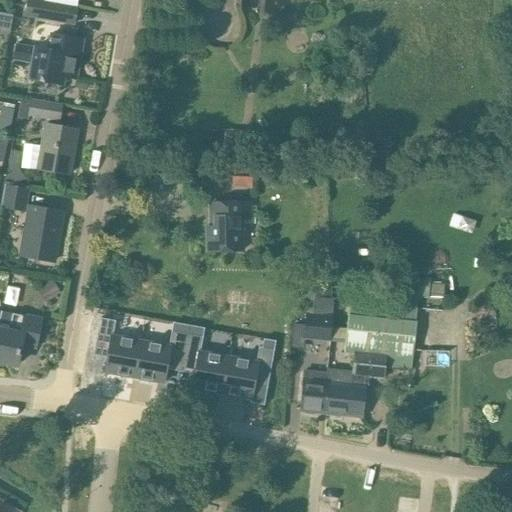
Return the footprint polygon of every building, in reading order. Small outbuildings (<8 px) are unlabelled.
[(77,8),(31,0),(28,0),(25,16),(74,25),(77,8)] [(0,13),(0,32),(10,35),(13,16),(0,13)] [(83,40),(51,34),(48,50),(35,48),(16,45),(13,59),(32,62),(29,79),(62,85),(64,77),(76,79),(83,40)] [(31,100),(21,98),(17,119),(28,121),(29,116),(61,122),(63,105),(31,100)] [(1,112),(0,117),(0,131),(9,133),(14,110),(15,105),(3,103),(1,112)] [(75,130),(46,125),(38,169),(69,175),(72,155),(70,155),(75,130)] [(251,145),(265,146),(266,133),(252,132),(251,145)] [(20,169),(8,166),(5,182),(22,185),(23,177),(20,169)] [(29,189),(5,185),(0,208),(25,213),(29,189)] [(250,218),(249,204),(211,204),(211,228),(207,228),(208,251),(242,250),(241,218),(250,218)] [(62,213),(29,207),(21,256),(53,262),(62,213)] [(333,277),(303,274),(300,298),(309,299),(304,339),(330,342),(335,301),(330,300),(333,277)] [(429,296),(428,278),(411,279),(412,297),(429,296)] [(327,384),(324,412),(329,413),(330,417),(341,418),(343,414),(362,416),(365,387),(364,387),(365,377),(385,379),(388,356),(412,359),(416,322),(417,310),(371,305),(350,302),(348,316),(344,351),(354,352),(352,374),(336,372),(328,371),(328,374),(327,384)] [(41,320),(1,312),(0,317),(0,362),(16,366),(21,345),(35,348),(41,320)] [(101,318),(94,356),(108,359),(105,373),(134,378),(141,342),(113,337),(116,321),(101,318)] [(141,342),(134,378),(164,383),(166,370),(180,372),(189,326),(176,323),(175,332),(172,331),(169,347),(141,342)] [(189,326),(180,372),(195,375),(192,388),(222,394),(228,357),(200,352),(203,337),(200,336),(201,328),(189,326)] [(228,357),(222,394),(251,399),(253,385),(267,388),(274,350),(276,341),(264,339),(262,348),(259,347),(256,363),(228,357)] [(300,410),(305,411),(304,414),(315,415),(315,412),(324,412),(327,384),(328,374),(304,372),(300,410)] [(0,511),(7,511),(11,506),(0,500),(0,511)]
